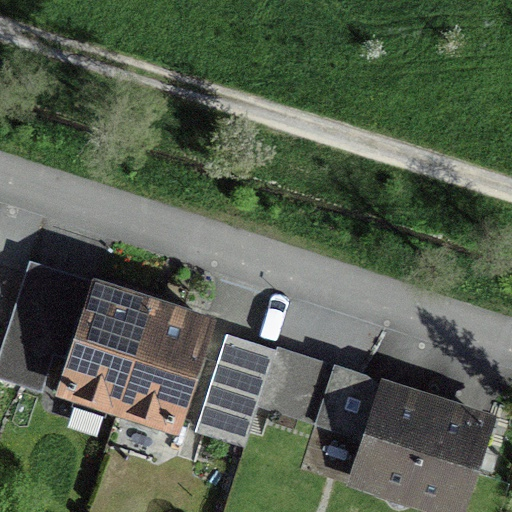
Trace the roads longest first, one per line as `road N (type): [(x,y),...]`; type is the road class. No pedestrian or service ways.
road 1 (residential): [(511,340),(0,174)]
road 2 (track): [(511,188),(0,27)]
